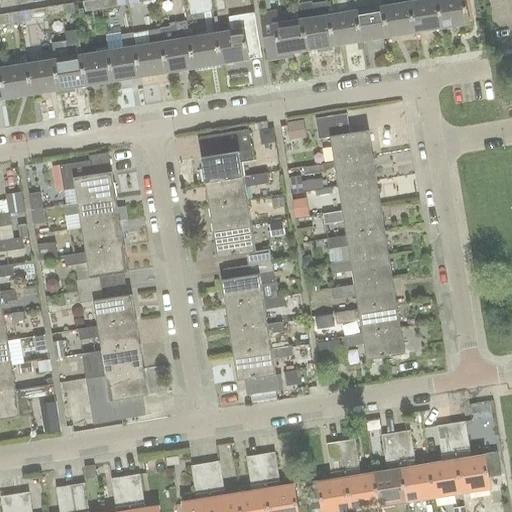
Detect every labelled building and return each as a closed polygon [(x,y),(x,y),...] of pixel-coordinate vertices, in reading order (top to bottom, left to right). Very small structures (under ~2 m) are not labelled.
[(101,9),(99,0),(96,0),(84,2),(85,12),(102,10),(102,9),(101,9)] [(119,7),(117,0),(99,0),(101,9),(102,9),(102,10),(119,7)] [(388,37),(382,0),(359,0),(355,1),(356,11),(361,42),(388,37)] [(415,33),(410,2),(396,4),(394,0),(382,0),(388,37),(415,33)] [(415,33),(442,29),(437,0),(422,0),(409,0),(410,2),(415,33)] [(465,0),(437,0),(442,29),(470,24),(465,0)] [(307,51),(334,46),(329,15),(328,9),(327,1),(312,4),(311,2),(300,4),(302,20),(307,51)] [(65,15),(63,5),(46,8),(48,17),(65,15)] [(361,42),(356,11),(341,13),(340,7),(328,9),(329,15),(334,46),(361,42)] [(48,17),(46,8),(28,11),(29,20),(48,17)] [(280,55),(307,51),(302,20),(281,23),(279,11),(261,14),(263,26),(267,55),(268,55),(279,53),(280,55)] [(0,25),(11,24),(9,14),(0,15),(0,25)] [(249,56),(262,54),(259,38),(256,15),(231,19),(233,31),(217,33),(222,64),(250,60),(249,56)] [(195,69),(190,38),(189,38),(187,21),(175,23),(176,28),(161,30),(163,42),(168,73),(195,69)] [(136,46),(134,33),(122,35),(124,48),(109,51),(114,82),(141,77),(136,46)] [(222,64),(217,33),(190,38),(195,69),(222,64)] [(60,90),(87,86),(82,55),(80,39),(52,44),(55,60),(60,90)] [(163,42),(136,46),(141,77),(168,73),(163,42)] [(114,82),(109,51),(82,55),(87,86),(114,82)] [(60,90),(55,60),(28,64),(33,95),(60,90)] [(33,95),(28,64),(1,68),(6,99),(33,95)] [(373,156),(369,131),(351,134),(348,114),(316,119),(319,140),(331,138),(335,162),(373,156)] [(302,119),(287,121),(289,137),(305,134),(302,119)] [(257,123),(261,143),(275,140),(270,120),(257,123)] [(254,161),(252,150),(249,130),(200,138),(203,157),(202,158),(206,183),(244,177),(242,163),(254,161)] [(377,181),(373,156),(335,162),(339,187),(377,181)] [(76,189),(79,203),(117,197),(113,172),(94,175),(92,161),(60,166),(65,191),(76,189)] [(304,175),(323,172),(322,164),(303,167),(304,175)] [(248,201),(246,187),(270,184),(268,173),(245,177),(244,177),(206,183),(210,208),(248,201)] [(291,177),(293,193),(303,192),(301,176),(291,177)] [(381,205),(377,181),(339,187),(343,211),(324,214),(381,205)] [(317,196),(330,194),(329,188),(316,191),(317,196)] [(26,212),(23,192),(6,194),(7,200),(9,214),(26,212)] [(121,222),(117,197),(79,203),(65,205),(67,216),(80,214),(83,228),(121,222)] [(305,199),(293,201),(296,219),(308,217),(305,199)] [(7,200),(0,201),(2,215),(9,214),(7,200)] [(284,207),(283,200),(273,201),(274,209),(284,207)] [(253,226),(248,201),(210,208),(214,232),(253,226)] [(386,230),(381,205),(324,214),(325,225),(345,222),(348,236),(328,239),(386,230)] [(41,210),(32,211),(34,225),(44,223),(41,210)] [(10,215),(0,216),(0,227),(12,225),(10,215)] [(284,234),(282,221),(270,224),(272,236),(284,234)] [(125,246),(121,222),(83,228),(87,252),(125,246)] [(21,238),(30,237),(28,224),(19,226),(21,238)] [(257,252),(253,226),(214,232),(219,258),(247,253),(249,265),(272,261),(271,250),(257,252)] [(390,255),(386,230),(328,239),(329,250),(349,246),(352,260),(332,264),(390,255)] [(0,241),(0,252),(25,249),(25,248),(23,238),(0,241)] [(129,272),(125,246),(87,252),(87,253),(76,254),(78,265),(88,263),(91,278),(77,280),(79,292),(102,288),(101,277),(129,272)] [(394,279),(390,255),(332,264),(333,274),(353,271),(355,285),(394,279)] [(311,256),(302,257),(304,267),(312,266),(311,256)] [(265,300),(278,298),(276,283),(272,261),(249,265),(251,276),(222,280),(226,306),(265,300)] [(0,267),(0,291),(0,292),(0,290),(0,277),(15,276),(13,265),(0,267)] [(398,304),(394,279),(355,285),(332,289),(334,299),(357,296),(359,309),(359,310),(398,304)] [(319,290),(318,281),(308,282),(309,291),(319,290)] [(104,299),(102,288),(79,292),(81,303),(94,301),(98,326),(137,320),(133,295),(104,299)] [(0,292),(0,291),(0,317),(5,316),(3,303),(18,300),(18,299),(16,290),(0,292)] [(285,297),(278,298),(265,300),(226,306),(230,330),(269,324),(266,309),(286,306),(285,297)] [(402,328),(398,304),(359,310),(359,309),(336,313),(338,324),(361,320),(363,334),(402,328)] [(12,315),(13,322),(25,320),(24,313),(12,315)] [(316,316),(317,324),(335,321),(333,313),(316,316)] [(0,342),(9,341),(5,316),(0,317),(0,342)] [(141,345),(137,320),(98,326),(79,329),(81,340),(100,337),(102,351),(141,345)] [(270,334),(284,332),(282,322),(269,324),(230,330),(234,355),(273,349),(270,334)] [(406,354),(402,328),(363,334),(343,337),(345,347),(365,344),(367,360),(406,354)] [(47,349),(45,336),(36,338),(38,350),(47,349)] [(341,364),(337,340),(318,343),(322,368),(341,364)] [(0,367),(13,365),(9,341),(0,342),(0,367)] [(56,358),(63,357),(61,341),(53,342),(54,350),(56,358)] [(145,369),(141,345),(102,351),(103,351),(83,354),(85,365),(104,362),(107,375),(145,369)] [(279,391),(274,359),(294,356),(292,346),(273,349),(234,355),(239,381),(245,380),(248,396),(279,391)] [(32,371),(31,362),(21,363),(22,372),(32,371)] [(17,390),(13,365),(0,367),(0,392),(17,390)] [(149,395),(145,369),(107,375),(107,376),(87,379),(89,390),(108,387),(111,401),(91,404),(94,424),(126,419),(123,400),(149,395)] [(79,399),(86,398),(83,378),(65,381),(70,408),(80,406),(79,399)] [(48,386),(17,390),(0,392),(0,419),(21,416),(18,401),(50,396),(48,386)] [(61,429),(57,402),(40,405),(45,435),(56,434),(62,433),(61,429)] [(498,453),(486,455),(472,457),(466,422),(452,424),(464,494),(491,490),(490,478),(502,476),(498,453)] [(464,494),(452,424),(438,426),(444,461),(430,464),(436,499),(464,494)] [(436,499),(430,464),(417,466),(411,431),(397,433),(408,503),(436,499)] [(408,503),(397,433),(383,435),(388,470),(375,473),(380,508),(408,503)] [(354,511),(380,508),(375,473),(361,475),(356,440),(341,442),(352,511),(354,511)] [(352,511),(341,442),(328,444),(333,479),(319,482),(323,511),(352,511)] [(276,453),(262,455),(270,511),(299,511),(295,486),(281,488),(276,453)] [(270,511),(262,455),(248,457),(253,492),(240,495),(242,511),(270,511)] [(242,511),(240,495),(226,497),(220,462),(206,464),(213,511),(242,511)] [(213,511),(206,464),(192,466),(198,501),(184,504),(185,511),(213,511)] [(97,478),(96,466),(85,467),(86,479),(97,478)] [(140,475),(127,477),(132,511),(160,511),(160,507),(146,510),(140,475)] [(132,511),(127,477),(112,479),(117,511),(132,511)] [(89,511),(85,483),(71,486),(75,511),(89,511)] [(75,511),(71,486),(57,488),(60,511),(75,511)] [(32,511),(30,492),(15,495),(18,511),(32,511)] [(18,511),(15,495),(2,497),(4,511),(18,511)]
